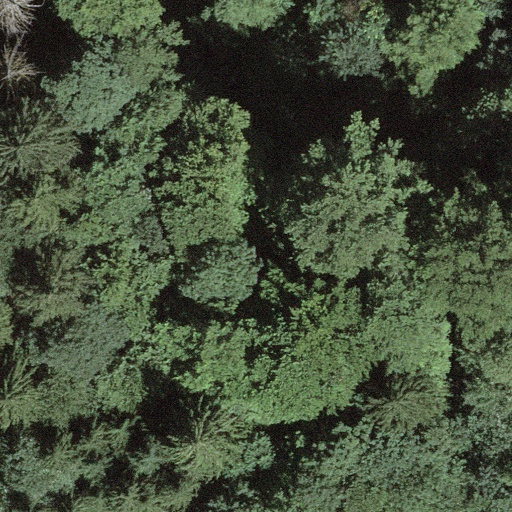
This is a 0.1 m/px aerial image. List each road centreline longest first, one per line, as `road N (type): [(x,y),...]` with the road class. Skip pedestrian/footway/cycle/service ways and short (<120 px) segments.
road 1 (track): [(133,0),(145,309)]
road 2 (track): [(145,309),(237,402),(271,511)]
road 3 (track): [(0,415),(71,392),(114,364),(145,309)]
